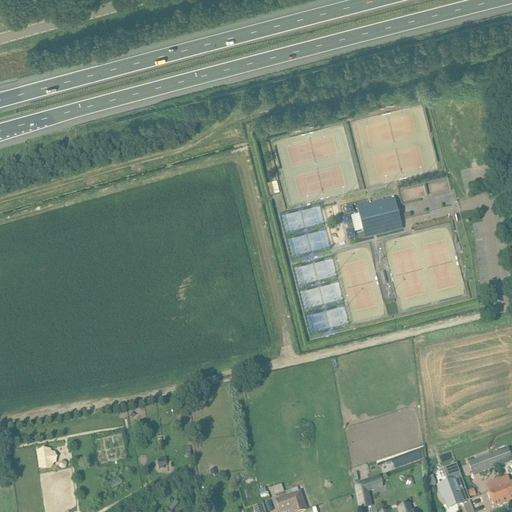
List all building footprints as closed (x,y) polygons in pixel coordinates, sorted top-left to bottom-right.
[(400,222),(395,199),(357,208),(363,232),(400,222)] [(511,461),(507,449),(489,456),(493,469),(511,461)] [(469,463),(468,463),(473,476),(493,469),(489,456),(469,463)] [(448,483),(439,486),(441,494),(440,494),(442,500),(443,499),(447,508),(460,503),(456,493),(460,492),(466,490),(456,464),(443,470),(447,481),(447,482),(448,483)] [(509,502),(501,479),(485,484),(494,508),(509,502)] [(501,479),(509,502),(511,500),(511,483),(504,486),(501,479)] [(370,481),(357,486),(361,509),(371,507),(368,492),(374,490),(370,481)] [(274,495),(283,492),(280,484),(271,487),(274,495)] [(275,500),(279,511),(284,511),(292,510),(292,511),(301,511),(306,510),(300,491),(275,500)]
